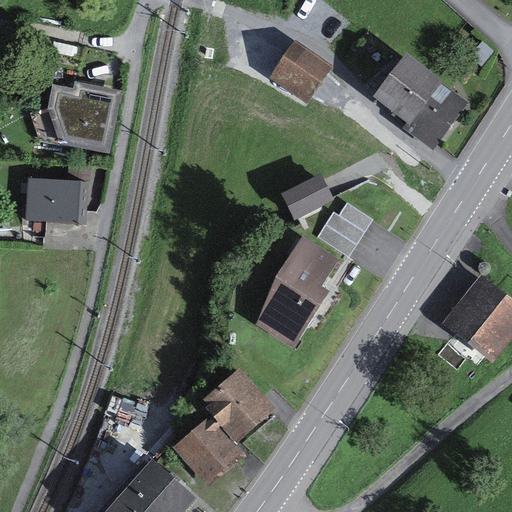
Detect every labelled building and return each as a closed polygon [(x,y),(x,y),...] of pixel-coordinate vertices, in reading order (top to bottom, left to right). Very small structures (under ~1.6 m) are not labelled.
[(335,66),(295,40),(270,78),(309,104),(335,66)] [(76,58),(78,47),(54,42),(52,52),(76,58)] [(495,52),(483,42),(470,57),(482,68),(495,52)] [(444,83),(407,54),(374,96),(408,123),(411,125),(444,83)] [(74,90),(53,86),(48,108),(59,144),(109,154),(121,92),(76,83),(74,90)] [(471,103),(444,83),(411,125),(408,123),(403,129),(434,152),(471,103)] [(59,144),(48,108),(30,113),(40,141),(59,144)] [(105,170),(83,168),(82,182),(86,183),(84,206),(101,208),(105,170)] [(321,173),(283,192),(296,219),(335,201),(321,173)] [(82,182),(29,179),(27,204),(24,204),(22,235),(45,237),(46,222),(83,224),(84,206),(86,183),(82,182)] [(339,216),(334,212),(317,238),(349,259),(375,220),(348,203),(339,216)] [(337,259),(304,239),(276,278),(257,324),(296,350),(330,293),(321,287),(337,259)] [(511,339),(511,299),(482,275),(442,324),(492,364),(511,339)] [(206,410),(210,415),(236,444),(276,410),(240,368),(203,400),(209,408),(206,410)] [(209,489),(246,457),(210,415),(173,447),(209,489)] [(101,456),(91,452),(84,468),(94,472),(101,456)] [(186,511),(198,499),(152,459),(104,511),(186,511)]
